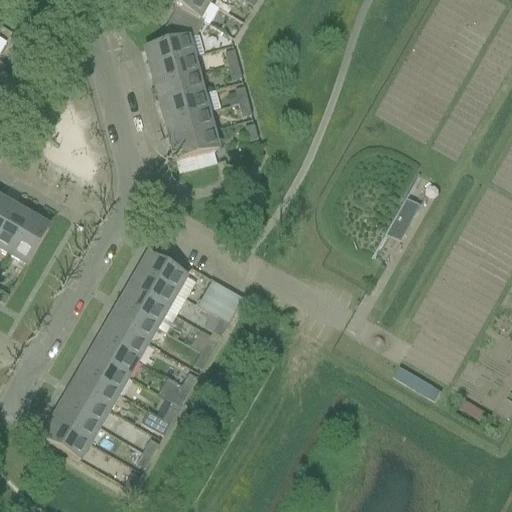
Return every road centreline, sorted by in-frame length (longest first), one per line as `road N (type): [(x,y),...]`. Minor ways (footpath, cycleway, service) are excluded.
road 1 (residential): [(5,409),(130,196)]
road 2 (residential): [(340,322),(130,196)]
road 3 (residential): [(130,196),(84,35)]
